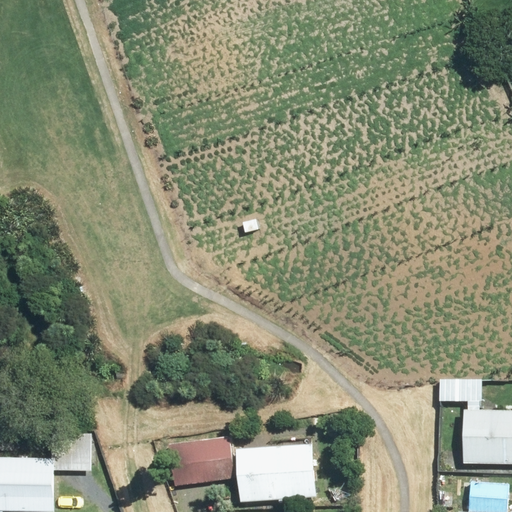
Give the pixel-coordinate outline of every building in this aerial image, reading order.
[(511,412),(465,409),(461,462),(511,465),(511,412)] [(228,431),(168,440),(176,489),(236,480),(228,431)] [(0,458),(0,511),(51,511),(54,471),(92,473),(94,435),(55,433),(54,461),(0,458)] [(316,447),(239,452),(243,506),(319,501),(316,447)] [(472,483),(470,511),(509,511),(511,486),(472,483)]
